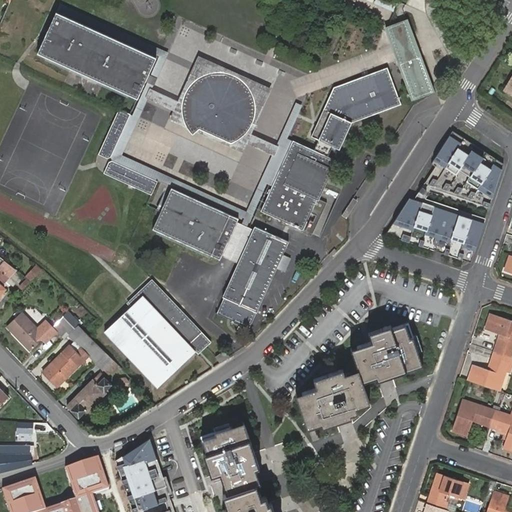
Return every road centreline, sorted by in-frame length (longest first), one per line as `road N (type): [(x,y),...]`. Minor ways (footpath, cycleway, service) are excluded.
road 1 (residential): [(169,414),(252,357),(361,242)]
road 2 (residential): [(423,444),(475,284)]
road 3 (residential): [(361,242),(453,108)]
road 4 (residential): [(91,447),(0,350)]
road 5 (residential): [(361,242),(475,284)]
